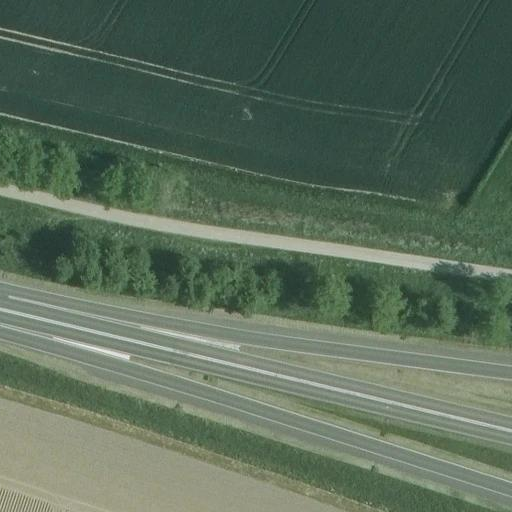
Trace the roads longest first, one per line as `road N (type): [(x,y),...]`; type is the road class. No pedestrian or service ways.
road 1 (trunk): [(0,325),(511,491)]
road 2 (unclassified): [(511,279),(0,190)]
road 3 (trunk): [(511,376),(7,312)]
road 4 (trunk): [(7,312),(328,389)]
road 5 (trunk): [(511,432),(328,389)]
